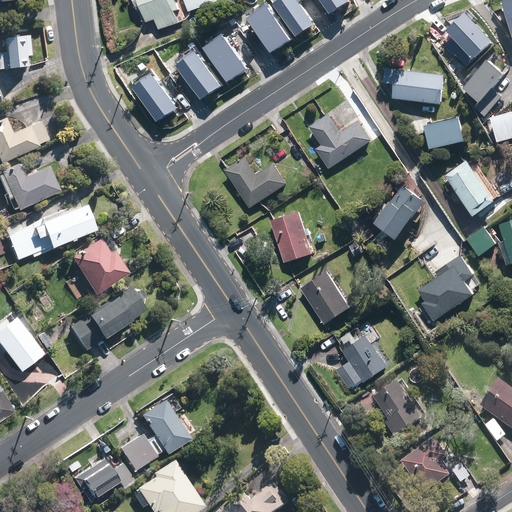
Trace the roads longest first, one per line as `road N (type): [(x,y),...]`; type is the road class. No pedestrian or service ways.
road 1 (residential): [(0,463),(233,308)]
road 2 (secondary): [(233,308),(367,511)]
road 3 (residential): [(417,0),(220,128)]
road 4 (secondary): [(72,0),(92,93),(137,163)]
road 5 (secondary): [(154,191),(233,308)]
